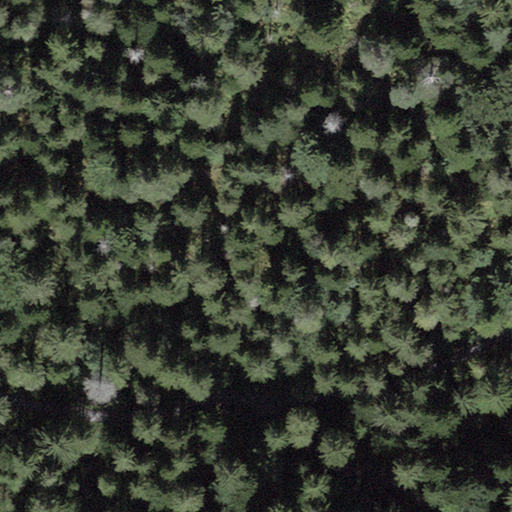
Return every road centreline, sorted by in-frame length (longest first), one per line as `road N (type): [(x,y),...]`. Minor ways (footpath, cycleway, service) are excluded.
road 1 (track): [(0,400),(131,417),(230,394),(267,406)]
road 2 (track): [(511,341),(419,379),(267,406)]
road 3 (track): [(267,406),(321,456),(407,488),(442,511)]
